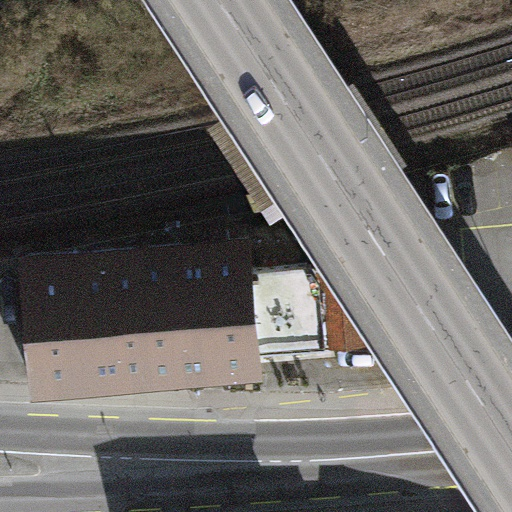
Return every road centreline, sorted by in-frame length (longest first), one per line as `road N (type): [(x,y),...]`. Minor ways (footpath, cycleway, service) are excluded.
road 1 (secondary): [(511,448),(219,0)]
road 2 (primary): [(0,467),(234,465),(511,442)]
